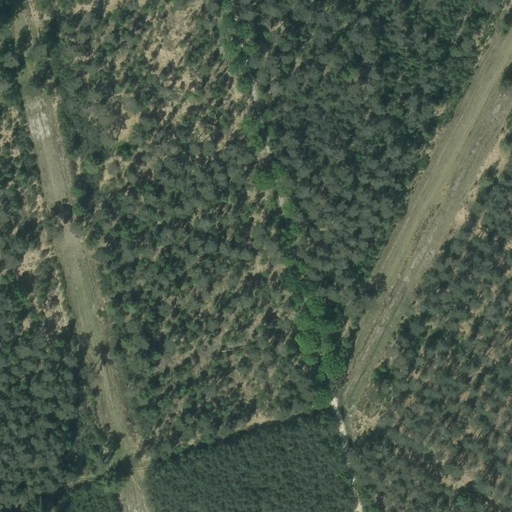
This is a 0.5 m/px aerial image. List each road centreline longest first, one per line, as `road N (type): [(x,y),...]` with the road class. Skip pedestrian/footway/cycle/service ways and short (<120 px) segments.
road 1 (track): [(327,385),(228,0)]
road 2 (track): [(360,511),(327,385)]
